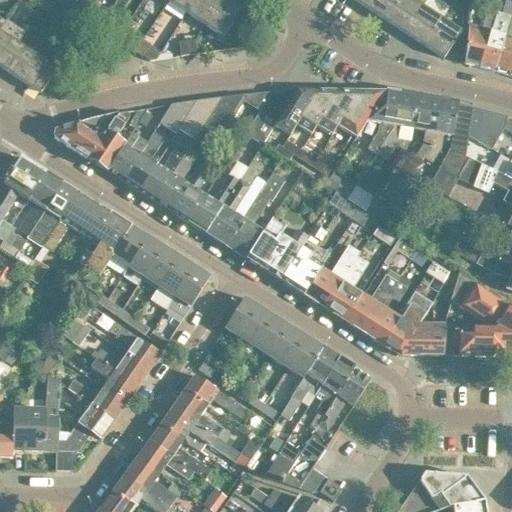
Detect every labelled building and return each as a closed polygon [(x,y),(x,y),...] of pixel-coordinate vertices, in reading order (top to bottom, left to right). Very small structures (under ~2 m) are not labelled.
[(24,0),(29,3),(41,11),(45,4),(39,0),(24,0)] [(78,6),(69,0),(64,0),(62,5),(74,12),(78,6)] [(195,0),(169,0),(168,3),(186,15),(195,0)] [(204,27),(221,0),(195,0),(186,15),(204,27)] [(221,0),(204,27),(205,28),(222,39),(240,12),(222,0),(221,0)] [(352,0),(366,9),(372,0),(352,0)] [(372,0),(366,9),(386,22),(399,0),(372,0)] [(405,34),(422,8),(410,0),(399,0),(386,22),(405,34)] [(464,61),(464,65),(479,68),(490,33),(496,11),(499,2),(495,1),(491,0),(490,0),(481,30),(468,26),(465,59),(464,61)] [(490,33),(479,68),(493,73),(511,16),(511,12),(511,11),(508,10),(510,3),(505,1),(502,13),(496,11),(490,33)] [(57,12),(45,4),(41,11),(53,18),(57,12)] [(405,34),(424,47),(442,20),(422,8),(405,34)] [(100,12),(92,25),(97,28),(99,29),(107,17),(100,12)] [(493,73),(508,77),(511,63),(511,16),(493,73)] [(107,17),(99,29),(106,34),(114,21),(107,17)] [(442,20),(424,47),(443,60),(446,55),(461,32),(442,20)] [(93,34),(83,27),(77,37),(86,43),(86,44),(93,34)] [(0,68),(2,69),(18,45),(0,32),(0,68)] [(136,36),(128,48),(135,53),(143,41),(136,36)] [(186,42),(188,56),(197,55),(194,40),(186,42)] [(150,45),(143,41),(135,53),(142,57),(150,45)] [(178,43),(180,57),(188,56),(186,42),(178,43)] [(2,69),(21,82),(37,57),(18,45),(2,69)] [(58,86),(64,75),(37,57),(21,82),(40,95),(49,80),(58,86)] [(272,93),(245,135),(261,146),(274,126),(296,91),(272,93)] [(289,135),(295,125),(317,91),(296,91),(274,126),(289,135)] [(310,135),(316,126),(337,92),(317,91),(295,125),(310,135)] [(330,135),(336,126),(358,92),(337,92),(316,126),(330,135)] [(386,92),(358,92),(336,126),(356,139),(367,122),(386,92)] [(399,94),(386,92),(367,122),(378,124),(376,135),(367,149),(376,155),(394,126),(399,94)] [(410,144),(412,130),(418,97),(399,94),(394,126),(376,155),(386,161),(388,157),(395,147),(405,153),(410,144)] [(221,99),(201,129),(216,138),(243,96),(221,99)] [(440,101),(418,97),(412,130),(426,132),(423,145),(415,158),(422,163),(424,160),(432,147),(440,101)] [(195,102),(178,130),(194,140),(201,129),(221,99),(195,102)] [(443,135),(452,137),(457,105),(440,101),(432,147),(424,160),(431,165),(441,149),(443,135)] [(170,106),(158,125),(175,135),(178,130),(195,102),(170,106)] [(452,137),(450,149),(464,157),(468,138),(473,109),(457,105),(452,137)] [(473,109),(468,138),(490,151),(502,130),(506,118),(473,109)] [(124,145),(115,140),(129,118),(128,113),(117,115),(88,161),(107,172),(124,145)] [(151,118),(144,113),(137,124),(144,128),(151,118)] [(54,139),(88,161),(117,115),(92,120),(55,132),(54,139)] [(511,119),(506,118),(502,130),(511,135),(511,119)] [(153,133),(147,144),(123,183),(138,192),(155,165),(150,162),(164,140),(153,133)] [(131,134),(124,145),(107,172),(123,183),(147,144),(131,134)] [(282,149),(293,156),(297,158),(301,151),(286,142),(282,148),(282,149)] [(162,170),(155,165),(138,192),(154,202),(187,151),(178,145),(162,170)] [(289,162),(293,156),(282,149),(282,148),(278,145),(274,152),(289,162)] [(440,168),(429,188),(448,198),(458,180),(472,187),(471,189),(487,196),(493,185),(507,193),(501,203),(511,209),(511,217),(507,227),(511,230),(511,181),(502,177),(491,171),(464,157),(450,149),(440,168)] [(187,150),(154,202),(170,213),(187,186),(182,182),(198,157),(187,150)] [(187,186),(170,213),(186,223),(203,196),(197,192),(219,158),(209,151),(187,186)] [(316,161),(301,151),(297,158),(312,168),(316,161)] [(21,158),(0,191),(0,224),(2,221),(19,195),(28,201),(45,174),(21,158)] [(330,170),(316,161),(312,168),(325,176),(330,170)] [(246,169),(205,235),(225,248),(265,185),(256,179),(263,170),(251,162),(246,169)] [(511,162),(502,177),(511,181),(511,162)] [(213,202),(203,196),(186,223),(205,235),(246,169),(237,163),(213,202)] [(29,237),(62,184),(45,174),(28,201),(35,205),(19,231),(29,237)] [(265,185),(225,248),(245,260),(263,233),(252,226),(269,201),(271,203),(285,182),(272,175),(265,185)] [(347,200),(354,189),(333,175),(326,185),(325,187),(335,193),(347,200)] [(365,212),(372,202),(379,191),(360,179),(354,189),(347,200),(347,201),(359,208),(365,212)] [(62,184),(29,237),(43,246),(76,193),(62,184)] [(76,193),(43,246),(49,250),(52,252),(68,227),(77,233),(95,205),(93,204),(85,199),(76,193)] [(347,201),(347,200),(335,193),(326,206),(339,214),(347,201)] [(359,208),(347,201),(339,214),(351,221),(359,208)] [(386,210),(372,202),(365,212),(370,215),(380,221),(385,212),(386,210)] [(95,205),(77,233),(91,242),(92,243),(110,215),(108,214),(103,210),(95,205)] [(359,208),(351,221),(362,228),(370,215),(365,212),(359,208)] [(396,218),(385,212),(380,221),(390,228),(396,218)] [(78,266),(75,270),(78,278),(86,284),(95,282),(105,267),(130,227),(129,226),(113,217),(110,215),(92,243),(91,242),(77,265),(78,266)] [(477,225),(476,227),(504,243),(498,261),(499,261),(511,265),(511,230),(507,227),(502,225),(500,227),(482,216),(477,225)] [(263,233),(245,260),(279,281),(287,268),(303,242),(305,240),(306,238),(297,231),(289,244),(280,238),(286,229),(271,220),(263,233)] [(130,227),(105,267),(121,277),(146,237),(142,235),(135,230),(130,227)] [(377,228),(372,237),(389,248),(394,240),(377,228)] [(2,242),(0,245),(0,249),(15,259),(25,242),(15,236),(9,246),(2,242)] [(146,237),(121,277),(137,287),(142,278),(162,247),(146,237)] [(398,241),(392,250),(397,253),(409,261),(415,252),(398,241)] [(295,272),(286,286),(303,297),(321,269),(329,256),(316,248),(315,249),(303,242),(287,268),(295,272)] [(468,242),(460,255),(477,265),(494,276),(510,281),(507,291),(511,292),(511,265),(499,261),(498,261),(484,253),(468,242)] [(178,258),(162,247),(142,278),(158,288),(178,258)] [(321,269),(303,297),(324,310),(353,264),(359,254),(347,247),(329,275),(321,269)] [(420,268),(426,259),(415,252),(409,261),(420,268)] [(178,258),(158,288),(150,302),(166,312),(174,299),(194,268),(178,258)] [(434,263),(427,274),(444,284),(449,273),(434,263)] [(0,275),(6,280),(11,271),(0,264),(0,275)] [(353,264),(324,310),(344,322),(361,295),(360,295),(371,276),(353,264)] [(210,278),(194,268),(174,299),(191,309),(210,278)] [(279,281),(286,286),(295,272),(287,268),(279,281)] [(511,309),(459,275),(451,302),(486,325),(483,330),(473,329),(473,327),(461,326),(458,329),(458,336),(453,336),(452,358),(504,358),(504,354),(511,354),(511,309)] [(344,322),(363,335),(396,283),(384,276),(369,301),(361,295),(344,322)] [(406,290),(396,283),(363,335),(381,346),(398,319),(391,314),(406,290)] [(93,292),(89,299),(101,308),(106,301),(93,292)] [(398,319),(381,346),(399,357),(418,326),(431,306),(413,295),(398,319)] [(240,340),(259,309),(243,299),(224,330),(240,340)] [(83,301),(71,319),(80,325),(92,308),(86,304),(83,301)] [(106,301),(101,308),(117,318),(121,312),(106,301)] [(240,340),(256,350),(275,319),(259,309),(240,340)] [(125,314),(120,321),(132,329),(137,322),(125,314)] [(71,319),(61,335),(69,340),(80,325),(71,319)] [(291,329),(275,319),(256,350),(271,360),(291,329)] [(137,322),(132,329),(145,338),(149,331),(137,322)] [(115,324),(109,332),(133,349),(128,356),(127,357),(149,372),(150,371),(160,355),(115,324)] [(444,326),(418,326),(399,357),(443,357),(444,326)] [(306,339),(291,329),(271,360),(287,370),(306,339)] [(151,342),(164,350),(168,343),(156,335),(151,342)] [(303,380),(322,349),(306,339),(287,370),(303,380)] [(6,341),(0,351),(0,361),(12,370),(23,352),(6,341)] [(292,396),(279,417),(288,422),(300,404),(307,393),(313,397),(337,359),(322,349),(303,380),(292,396)] [(96,360),(96,359),(138,388),(148,373),(149,372),(127,357),(126,358),(121,365),(100,351),(97,355),(93,352),(90,356),(96,360)] [(96,360),(90,369),(109,383),(105,388),(104,390),(126,405),(127,404),(138,388),(96,359),(96,360)] [(318,413),(309,426),(314,432),(324,416),(354,369),(337,359),(313,397),(321,402),(315,411),(318,413)] [(0,361),(0,386),(1,387),(12,370),(0,361)] [(46,363),(40,372),(46,376),(52,367),(46,363)] [(197,371),(210,379),(214,372),(202,364),(197,371)] [(345,402),(353,407),(371,380),(354,369),(314,432),(320,439),(326,431),(345,402)] [(45,412),(45,418),(58,418),(60,384),(47,376),(45,412)] [(184,392),(183,393),(206,409),(207,408),(212,401),(231,414),(237,405),(194,376),(184,392)] [(222,377),(217,385),(228,392),(233,385),(222,377)] [(74,381),(68,390),(72,393),(82,400),(114,422),(125,406),(126,405),(104,390),(103,391),(98,398),(75,382),(74,381)] [(233,385),(228,392),(239,399),(244,392),(233,385)] [(182,395),(171,410),(216,440),(222,431),(201,417),(205,411),(206,409),(183,393),(182,395)] [(253,398),(248,405),(259,413),(264,405),(253,398)] [(58,441),(57,452),(77,453),(91,434),(100,441),(114,422),(82,400),(81,402),(79,415),(83,419),(78,425),(77,425),(65,441),(58,441)] [(264,405),(259,413),(271,420),(275,413),(264,405)] [(161,425),(160,426),(183,442),(183,441),(184,444),(200,454),(205,445),(234,464),(240,455),(225,445),(216,440),(171,410),(161,425)] [(12,427),(12,452),(57,452),(58,441),(58,418),(45,418),(45,412),(13,411),(12,423),(12,427)] [(159,428),(148,442),(194,473),(204,481),(210,472),(178,450),(182,444),(183,442),(160,426),(159,428)] [(0,458),(12,459),(12,452),(12,427),(0,427),(0,458)] [(252,437),(240,455),(250,462),(262,444),(252,437)] [(138,458),(136,459),(159,475),(160,474),(166,466),(188,482),(194,473),(148,442),(138,458)] [(284,444),(278,454),(294,463),(296,459),(300,453),(285,443),(284,444)] [(278,454),(263,478),(280,484),(286,474),(294,463),(278,454)] [(136,460),(125,475),(173,511),(176,508),(172,505),(176,499),(166,492),(154,483),(158,477),(159,475),(136,459),(136,460)] [(303,483),(298,490),(299,491),(311,493),(318,493),(327,480),(311,470),(303,483)] [(424,474),(398,511),(438,511),(452,507),(484,502),(466,478),(424,474)] [(172,511),(173,511),(125,475),(112,493),(135,509),(139,503),(144,506),(145,504),(155,511),(172,511)] [(327,480),(318,493),(333,503),(342,490),(327,480)] [(290,511),(269,498),(255,488),(250,496),(272,511),(290,511)] [(274,489),(269,498),(290,511),(327,511),(329,509),(319,501),(314,509),(298,498),(295,503),(274,489)] [(215,491),(202,508),(204,509),(208,511),(215,511),(225,498),(215,491)] [(112,493),(100,508),(105,511),(132,511),(135,509),(112,493)] [(452,511),(485,511),(484,502),(452,507),(452,511)]
